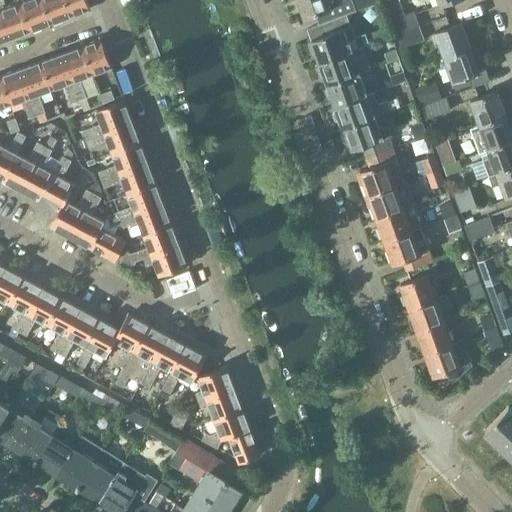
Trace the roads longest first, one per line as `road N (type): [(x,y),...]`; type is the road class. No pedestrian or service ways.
road 1 (residential): [(424,445),(354,285),(253,0)]
road 2 (residential): [(219,287),(114,16)]
road 3 (residential): [(219,287),(155,309),(0,223)]
road 4 (residential): [(268,511),(283,481),(280,445),(219,287)]
road 5 (residential): [(0,57),(114,16)]
